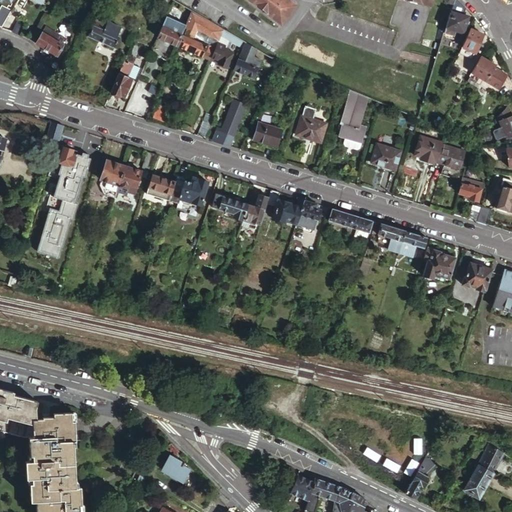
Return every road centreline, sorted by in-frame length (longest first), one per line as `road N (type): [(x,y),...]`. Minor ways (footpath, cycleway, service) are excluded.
road 1 (tertiary): [(511,247),(33,99)]
road 2 (tertiary): [(209,427),(418,511)]
road 3 (tertiary): [(0,364),(168,415)]
